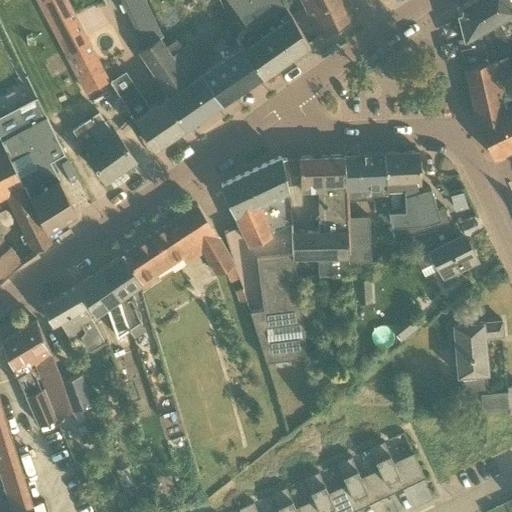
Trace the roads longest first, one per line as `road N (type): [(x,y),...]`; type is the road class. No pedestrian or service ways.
road 1 (residential): [(0,304),(290,98)]
road 2 (residential): [(479,181),(458,138),(430,130),(319,130),(290,98)]
road 3 (residential): [(290,98),(430,0)]
